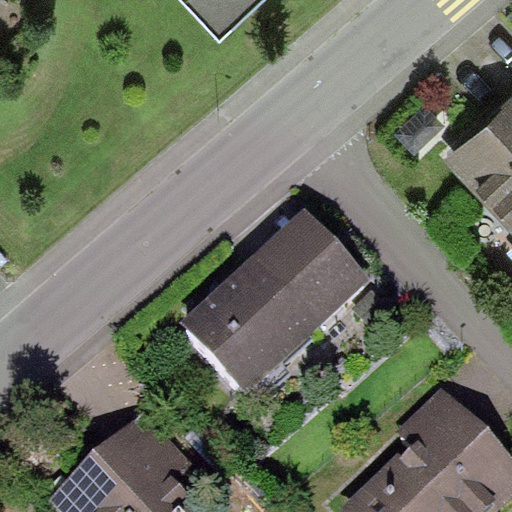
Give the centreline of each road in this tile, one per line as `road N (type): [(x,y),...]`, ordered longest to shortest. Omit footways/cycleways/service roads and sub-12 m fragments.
road 1 (residential): [(0,365),(297,110)]
road 2 (residential): [(511,356),(297,110)]
road 3 (residential): [(297,110),(422,0)]
